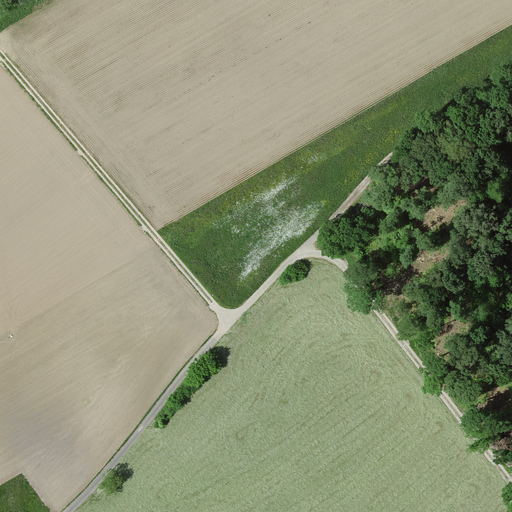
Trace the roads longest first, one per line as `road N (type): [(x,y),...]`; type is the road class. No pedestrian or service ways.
road 1 (track): [(66,511),(228,318),(368,174),(410,140),(511,88)]
road 2 (track): [(0,54),(228,318)]
road 3 (track): [(290,258),(311,251),(339,260),(511,484)]
